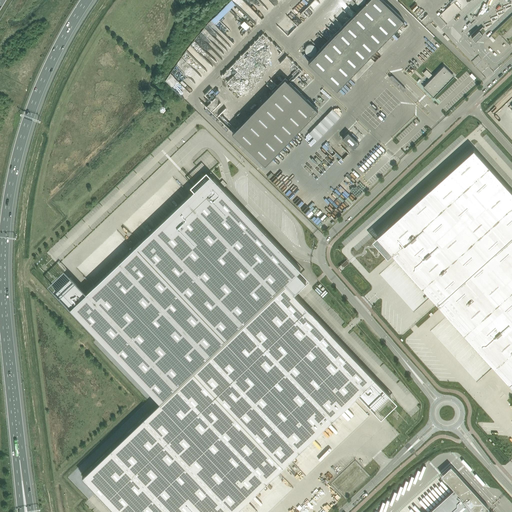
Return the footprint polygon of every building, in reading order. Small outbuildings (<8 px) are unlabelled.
[(309,61),(337,89),(404,20),(383,0),(367,0),(360,7),(357,11),(309,61)] [(455,0),(439,15),(447,23),(471,0),(455,0)] [(355,3),(352,6),(357,11),(360,7),(355,3)] [(242,26),(246,30),(251,25),(246,21),(242,26)] [(483,26),(472,37),(476,41),(485,31),(484,27),(483,26)] [(252,74),(258,67),(255,64),(249,71),(250,72),(252,74)] [(444,65),(425,85),(431,91),(429,93),(434,97),(452,78),(449,74),(451,72),(444,65)] [(172,73),(166,79),(172,86),(178,80),(172,73)] [(390,78),(403,90),(405,88),(393,76),(390,78)] [(285,78),(233,132),(266,164),(318,109),(285,78)] [(348,132),(343,137),(342,138),(353,148),(359,142),(358,141),(348,132)] [(511,190),(474,148),(377,235),(379,237),(509,382),(511,385),(511,190)] [(59,288),(55,291),(60,295),(61,297),(98,336),(102,340),(109,347),(110,348),(123,362),(127,366),(128,367),(141,380),(148,388),(161,401),(83,475),(98,491),(118,511),(233,511),(283,464),(359,393),(374,409),(374,408),(389,393),(390,394),(390,393),(294,292),(306,281),(300,275),(297,272),(299,270),(300,269),(300,268),(296,264),(220,183),(212,175),(211,174),(171,211),(87,292),(71,276),(66,281),(59,288)] [(511,443),(506,437),(501,442),(509,451),(511,448),(511,443)] [(484,511),(489,508),(451,465),(441,474),(454,488),(452,490),(427,511),(484,511)]
